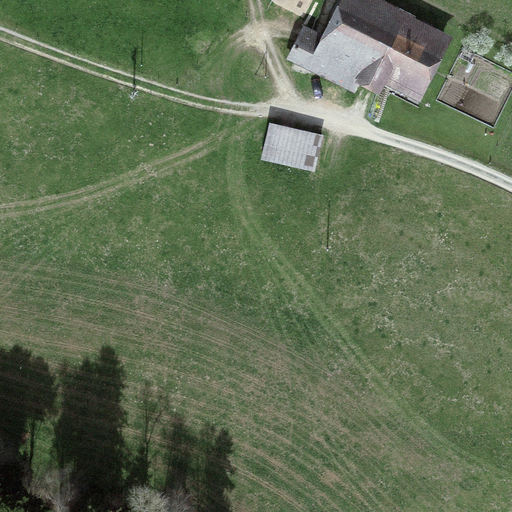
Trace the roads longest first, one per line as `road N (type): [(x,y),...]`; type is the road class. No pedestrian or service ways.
road 1 (track): [(0,31),(208,101),(277,100),(247,0)]
road 2 (unclassified): [(511,188),(277,100)]
